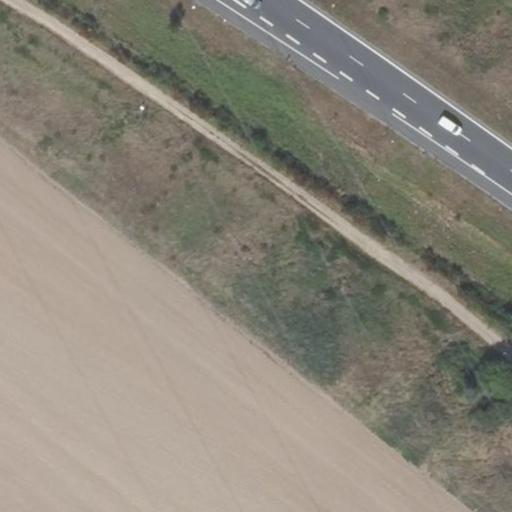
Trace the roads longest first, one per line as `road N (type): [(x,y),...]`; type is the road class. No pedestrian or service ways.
road 1 (track): [(511,362),(411,276),(7,0)]
road 2 (trunk): [(266,0),(511,171)]
